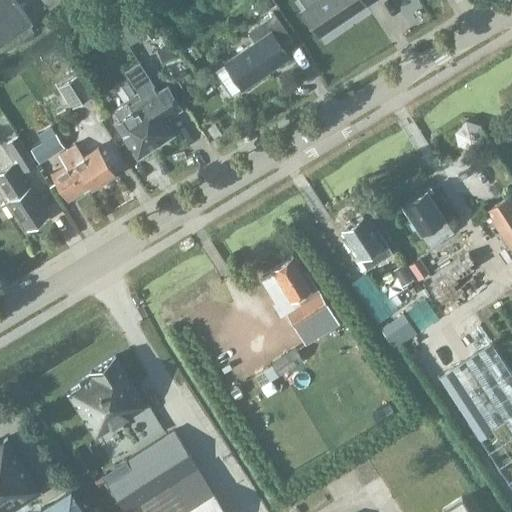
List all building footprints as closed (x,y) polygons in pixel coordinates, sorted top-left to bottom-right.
[(0,0),(0,45),(18,32),(32,22),(16,0),(0,0)] [(141,37),(157,28),(140,0),(139,0),(125,9),(141,37)] [(362,0),(302,0),(300,2),(304,8),(301,10),(318,35),(365,4),(362,0)] [(212,71),(229,96),(288,56),(281,45),(291,38),(274,13),(247,30),(255,41),(212,71)] [(79,74),(61,85),(74,107),(92,96),(79,74)] [(112,84),(123,100),(135,92),(124,76),(112,84)] [(134,108),(132,109),(155,145),(173,133),(164,119),(182,107),(167,83),(155,91),(152,86),(139,94),(141,97),(131,103),(134,108)] [(132,109),(127,101),(113,110),(118,118),(114,121),(137,156),(155,145),(132,109)] [(17,137),(6,144),(23,170),(34,163),(17,137)] [(75,143),(67,149),(89,185),(90,187),(114,172),(98,146),(83,156),(75,143)] [(89,185),(67,149),(59,154),(67,166),(52,176),(67,199),(89,185)] [(27,228),(47,215),(29,186),(27,188),(12,164),(0,171),(0,182),(10,198),(5,202),(13,216),(17,213),(27,228)] [(428,240),(452,224),(427,188),(404,204),(413,218),(410,219),(416,228),(419,226),(428,240)] [(511,192),(488,209),(511,244),(511,192)] [(393,251),(378,228),(375,231),(365,215),(355,222),(351,219),(345,224),(345,228),(342,230),(360,259),(362,258),(368,267),(393,251)] [(305,343),(339,323),(307,269),(304,272),(295,256),(271,270),(291,302),(297,298),(301,304),(287,313),(305,343)] [(511,371),(490,338),(436,372),(511,488),(511,371)] [(295,346),(271,361),(279,375),(303,360),(295,346)] [(115,355),(88,372),(90,374),(119,421),(145,404),(115,355)] [(255,385),(276,374),(270,362),(248,373),(255,385)] [(119,421),(90,374),(78,381),(80,384),(67,392),(94,436),(119,421)] [(130,511),(199,468),(175,429),(101,475),(103,478),(124,511),(130,511)] [(0,511),(11,511),(43,492),(7,436),(0,441),(0,511)] [(84,511),(70,490),(41,509),(43,511),(84,511)] [(227,511),(214,491),(181,511),(227,511)] [(469,511),(461,498),(439,511),(469,511)]
